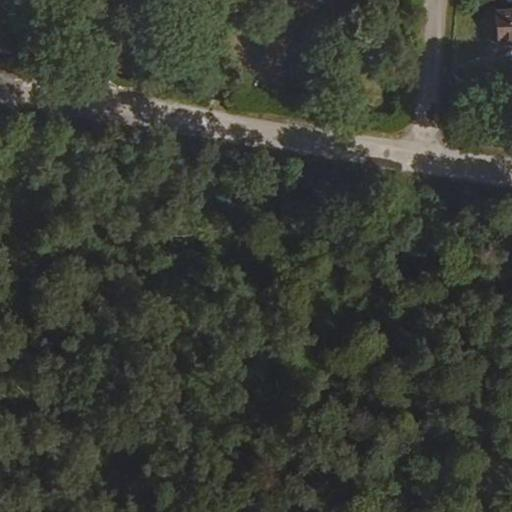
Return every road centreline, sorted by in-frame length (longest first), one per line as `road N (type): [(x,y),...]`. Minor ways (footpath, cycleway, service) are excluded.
road 1 (residential): [(0,89),(430,164)]
road 2 (residential): [(444,0),(430,164)]
